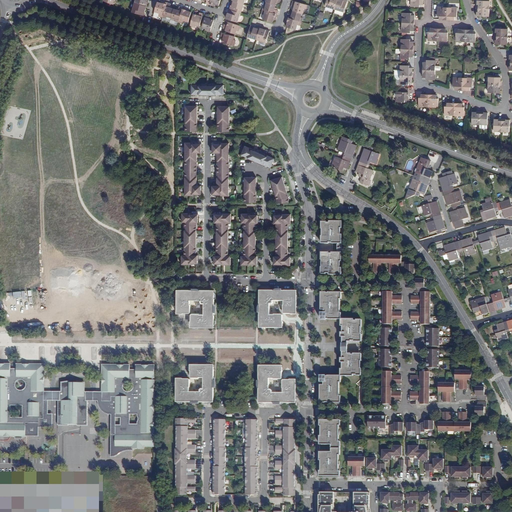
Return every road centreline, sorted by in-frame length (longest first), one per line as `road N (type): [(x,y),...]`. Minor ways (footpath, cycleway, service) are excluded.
road 1 (tertiary): [(46,0),(298,93)]
road 2 (residential): [(306,283),(406,284),(405,412)]
road 3 (tertiary): [(326,103),(511,173)]
road 4 (residential): [(207,101),(206,282)]
road 5 (residential): [(504,111),(418,84),(420,22),(427,22)]
road 6 (residential): [(303,156),(297,164),(307,208),(306,283)]
road 7 (residential): [(306,283),(305,412)]
